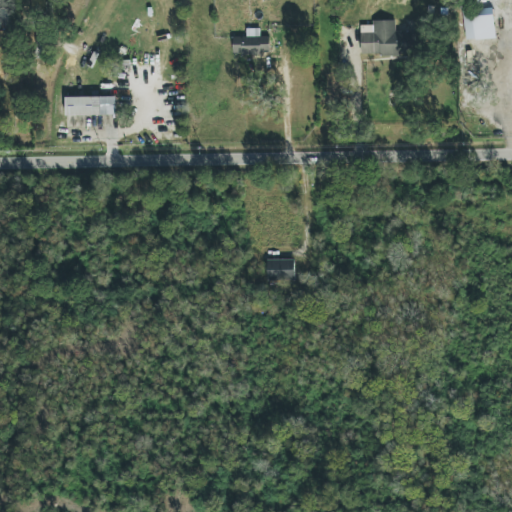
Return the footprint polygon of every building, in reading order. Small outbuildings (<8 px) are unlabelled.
[(465,40),(496,39),(495,9),(464,10),(465,40)] [(362,33),(362,55),(418,55),(418,31),(396,31),(396,21),(373,21),(373,33),(362,33)] [(234,37),(234,55),(270,55),(270,37),(260,37),(260,29),(247,29),(247,37),(234,37)] [(66,98),(67,116),(117,115),(117,97),(66,98)] [(267,281),(296,281),(295,259),(267,260),(267,281)]
